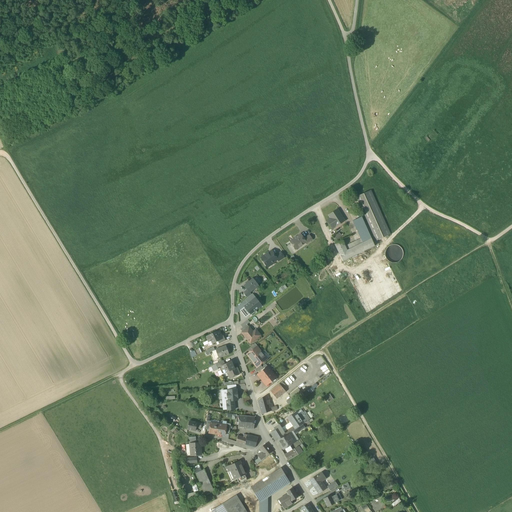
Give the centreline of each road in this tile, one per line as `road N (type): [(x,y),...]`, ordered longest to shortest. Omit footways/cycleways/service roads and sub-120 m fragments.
road 1 (track): [(0,151),(134,366),(231,319)]
road 2 (residential): [(369,154),(351,183),(248,254),(234,280),(232,334),(262,432)]
road 3 (track): [(349,43),(369,154),(424,207),(487,241),(511,226)]
road 4 (track): [(321,348),(487,241)]
road 5 (track): [(417,511),(321,348)]
road 6 (track): [(134,366),(121,372),(121,382),(159,435),(173,489)]
road 7 (track): [(121,372),(0,431)]
